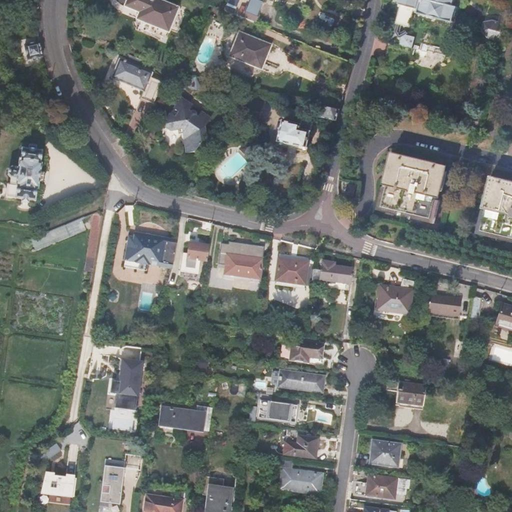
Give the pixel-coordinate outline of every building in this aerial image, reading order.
[(137,22),(139,27),(167,38),(180,8),(159,0),(126,0),(124,6),(140,13),(137,22)] [(420,0),(418,14),(453,21),(457,6),(453,5),(453,0),(420,0)] [(233,14),(237,3),(231,1),(226,11),(233,14)] [(246,8),(242,16),(255,22),(261,9),(248,3),(246,8)] [(235,13),(242,16),(246,8),(239,5),(235,13)] [(28,60),(43,56),(39,42),(37,19),(37,9),(34,10),(33,20),(31,21),(32,38),(34,38),(34,43),(24,45),(28,60)] [(503,34),(506,22),(494,19),(485,21),(483,29),(490,37),(502,39),(503,34)] [(265,60),(270,46),(239,33),(229,57),(256,68),(260,58),(265,60)] [(403,37),(400,48),(413,51),(416,40),(403,37)] [(153,72),(120,59),(113,77),(145,90),(142,98),(154,103),(163,81),(151,76),(153,72)] [(188,74),(182,73),(181,74),(179,82),(185,83),(188,74)] [(189,74),(188,74),(185,83),(187,87),(196,89),(201,87),(204,78),(189,74)] [(239,111),(257,116),(266,100),(251,97),(239,111)] [(185,98),(183,98),(176,108),(180,110),(177,116),(174,113),(166,122),(174,128),(179,126),(181,132),(187,131),(191,151),(197,150),(207,135),(205,127),(212,117),(202,110),(199,114),(198,113),(198,110),(196,108),(192,109),(190,108),(193,104),(185,98)] [(336,119),(339,108),(321,104),(319,116),(336,119)] [(301,125),(283,120),(277,141),(305,150),(313,124),(302,121),(301,125)] [(238,147),(244,154),(251,148),(245,141),(238,147)] [(17,186),(15,198),(22,199),(22,200),(28,202),(29,200),(34,200),(35,202),(37,189),(38,189),(41,164),(40,164),(42,153),(43,152),(43,151),(41,151),(36,151),(36,149),(30,148),(29,150),(24,149),(23,148),(22,149),(23,150),(21,161),(20,161),(19,169),(13,168),(8,170),(8,174),(11,178),(17,179),(16,186),(17,186)] [(444,167),(395,155),(382,206),(432,218),(444,167)] [(511,182),(492,178),(481,229),(511,236),(511,182)] [(347,181),(345,192),(353,193),(355,182),(347,181)] [(7,197),(15,198),(17,186),(16,186),(8,185),(7,197)] [(89,272),(93,273),(103,216),(96,212),(87,270),(89,270),(89,272)] [(83,218),(32,239),(37,251),(88,230),(83,218)] [(178,241),(137,233),(136,239),(133,242),(133,246),(131,246),(128,259),(172,268),(172,266),(178,241)] [(219,262),(225,263),(227,254),(262,258),(263,245),(227,240),(227,244),(222,243),(219,262)] [(207,261),(209,246),(189,243),(187,257),(207,261)] [(225,263),(224,274),(260,279),(262,258),(227,254),(225,263)] [(361,259),(353,257),(351,268),(333,266),(333,263),(323,262),(320,279),(350,283),(351,277),(359,278),(361,259)] [(277,258),(274,281),(305,285),(308,262),(277,258)] [(380,286),(377,310),(409,314),(412,290),(418,291),(419,282),(403,279),(400,288),(380,286)] [(431,296),(428,312),(458,316),(460,300),(431,296)] [(480,298),(472,296),(468,319),(478,321),(480,298)] [(511,306),(502,304),(497,322),(511,326),(511,306)] [(457,338),(465,340),(468,322),(459,322),(457,338)] [(291,341),(288,361),(307,363),(307,358),(320,360),(322,345),(291,341)] [(124,360),(121,381),(111,380),(110,393),(117,394),(116,408),(136,411),(143,363),(124,360)] [(323,378),(280,372),(278,389),(321,394),(323,378)] [(424,405),(426,385),(420,384),(420,381),(404,380),(404,383),(397,382),(397,392),(395,402),(415,404),(424,405)] [(297,406),(259,401),(257,418),(294,423),(297,406)] [(159,425),(158,431),(172,432),(173,426),(203,429),(205,405),(197,404),(196,411),(163,408),(161,424),(159,425)] [(285,443),(283,455),(315,459),(317,440),(298,438),(297,445),(285,443)] [(373,441),(369,464),(410,469),(410,461),(398,460),(400,445),(373,441)] [(54,444),(43,452),(47,458),(59,450),(54,444)] [(124,461),(106,459),(103,485),(109,486),(108,495),(101,494),(100,503),(119,505),(121,487),(117,486),(118,480),(122,480),(124,461)] [(283,470),(280,490),(319,495),(322,475),(283,470)] [(74,478),(45,474),(40,494),(72,498),(74,478)] [(368,476),(365,496),(393,500),(396,480),(368,476)] [(211,487),(207,511),(229,511),(232,490),(211,487)] [(147,495),(144,511),(179,511),(182,501),(147,495)]
